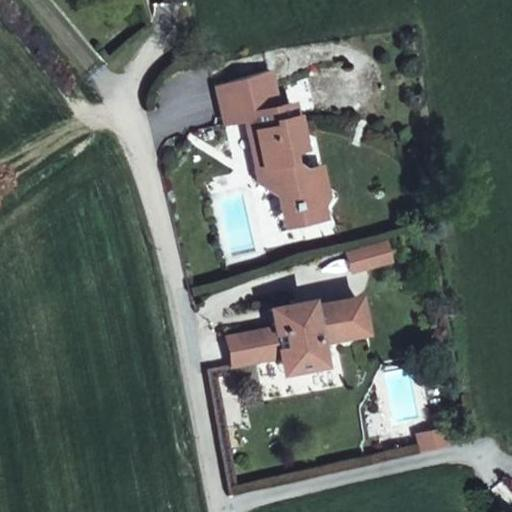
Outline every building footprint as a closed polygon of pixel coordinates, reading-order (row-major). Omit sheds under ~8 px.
[(322,192),(315,167),(305,171),(295,161),(293,152),(306,148),(292,100),(278,105),(268,70),(215,86),(226,124),(243,118),(251,117),(265,164),(257,166),(262,183),(272,189),(277,188),(280,196),(317,218),(331,198),(322,192)] [(251,117),(243,118),(257,166),(265,164),(251,117)] [(321,166),(315,167),(322,192),(331,198),(321,166)] [(337,216),(331,198),(317,218),(280,196),(290,229),(337,216)] [(386,260),(382,243),(345,254),(349,272),(386,260)] [(295,310),(294,303),(263,310),(267,329),(254,332),(261,360),(273,357),(278,375),(317,365),(311,340),(360,329),(354,297),(308,307),(295,310)] [(306,300),(294,303),(295,310),(308,307),(306,300)] [(223,368),(261,360),(254,332),(218,340),(223,368)] [(438,428),(431,430),(435,447),(442,446),(438,428)] [(435,447),(431,430),(412,434),(416,452),(435,447)]
